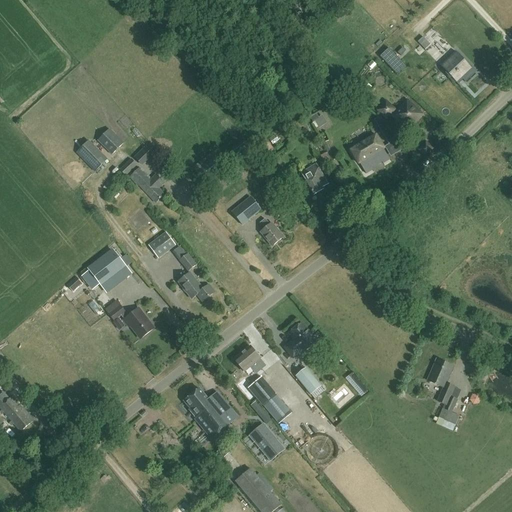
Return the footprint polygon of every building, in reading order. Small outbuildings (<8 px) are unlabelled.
[(425,37),(420,42),(428,51),(433,45),(425,37)] [(390,49),(380,57),(396,75),(406,66),(390,49)] [(440,66),(460,87),(461,86),(458,84),(463,80),(465,82),(475,73),(455,51),(440,66)] [(408,130),(421,115),(407,102),(397,112),(386,102),(378,110),(387,118),(391,114),(408,130)] [(130,118),(124,123),(131,133),(137,129),(130,118)] [(319,118),(315,120),(319,128),(323,125),(319,118)] [(376,122),(382,129),(387,124),(380,118),(376,122)] [(396,141),(388,128),(384,131),(391,144),(396,141)] [(111,155),(123,143),(109,130),(97,142),(103,147),(111,155)] [(383,164),(390,160),(383,149),(384,149),(376,135),(350,151),(359,164),(360,164),(366,174),(373,170),(372,168),(382,162),(383,164)] [(239,158),(251,149),(244,140),(232,150),(239,158)] [(106,159),(89,141),(77,153),(95,171),(106,159)] [(337,159),(329,141),(323,144),(327,154),(322,157),(324,163),(330,160),(331,162),(337,159)] [(152,154),(146,147),(135,158),(141,164),(152,154)] [(223,168),(212,153),(193,168),(204,183),(223,168)] [(126,176),(137,165),(131,159),(120,170),(126,176)] [(321,188),(328,184),(321,172),(317,164),(301,173),(305,180),(306,180),(313,195),(322,190),(321,188)] [(165,195),(160,190),(159,189),(164,184),(156,175),(151,180),(140,169),(130,178),(138,186),(139,185),(156,203),(165,195)] [(261,211),(250,197),(232,212),(243,226),(261,211)] [(272,247),(283,238),(272,224),(269,226),(264,220),(260,224),(265,229),(260,233),(272,247)] [(158,259),(175,245),(165,233),(148,246),(158,259)] [(95,278),(101,286),(126,266),(113,249),(88,268),(90,272),(82,278),(87,284),(95,278)] [(187,272),(197,265),(188,254),(179,260),(187,272)] [(209,285),(203,290),(190,274),(178,283),(191,300),(197,295),(202,302),(215,293),(209,285)] [(80,278),(70,286),(75,293),(85,285),(80,278)] [(140,339),(154,329),(138,309),(128,317),(119,307),(109,315),(113,321),(121,316),(124,320),(123,320),(129,328),(131,327),(140,339)] [(304,352),(316,342),(301,324),(289,334),(295,341),(291,344),(291,343),(285,348),(293,358),(303,350),(304,352)] [(146,361),(160,368),(170,351),(155,343),(146,361)] [(254,372),(263,365),(259,360),(260,359),(250,346),(234,360),(244,372),(250,367),(254,372)] [(446,384),(453,367),(437,360),(428,381),(444,388),(438,402),(446,405),(445,410),(452,413),(458,399),(451,396),(455,387),(446,384)] [(296,377),(311,395),(321,386),(306,368),(296,377)] [(261,378),(249,389),(279,424),(292,414),(261,378)] [(211,440),(238,417),(217,393),(209,399),(200,388),(185,401),(192,410),(190,412),(195,418),(194,419),(211,440)] [(0,408),(20,432),(33,420),(22,407),(20,408),(12,398),(7,403),(0,394),(0,408)] [(443,409),(436,425),(453,432),(459,416),(443,409)] [(284,450),(263,425),(250,436),(272,461),(284,450)] [(302,444),(312,437),(305,428),(296,434),(302,444)] [(260,511),(274,511),(281,506),(250,469),(235,482),(260,511)] [(294,480),(289,482),(292,491),(298,489),(294,480)]
